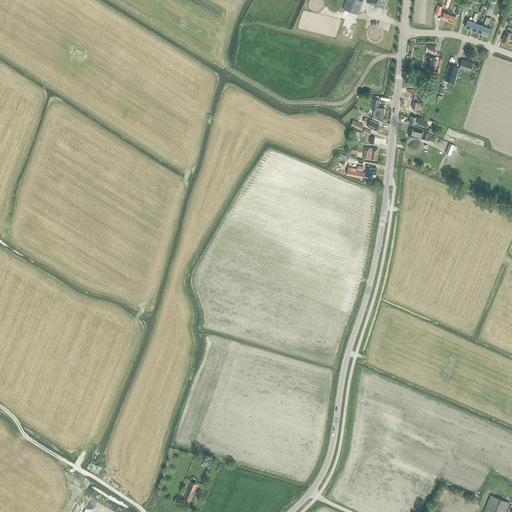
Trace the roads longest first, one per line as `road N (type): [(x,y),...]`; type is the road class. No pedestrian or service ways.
road 1 (tertiary): [(290,511),(331,451),(382,221),(403,32)]
road 2 (track): [(0,406),(30,440),(143,511)]
